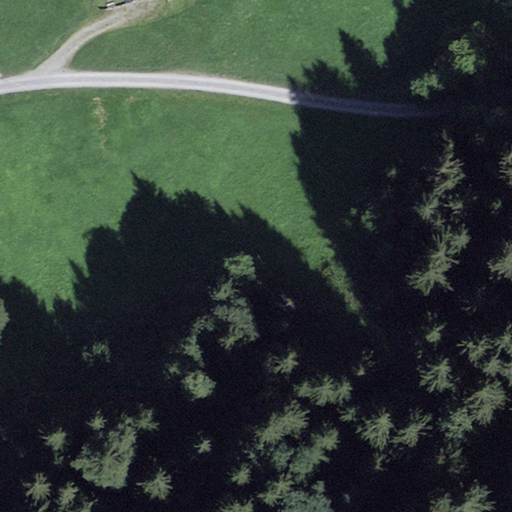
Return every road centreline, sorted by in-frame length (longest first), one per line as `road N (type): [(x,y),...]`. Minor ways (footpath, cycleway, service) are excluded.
road 1 (track): [(511,94),(383,110),(183,81),(47,81)]
road 2 (track): [(154,9),(71,41),(47,81)]
